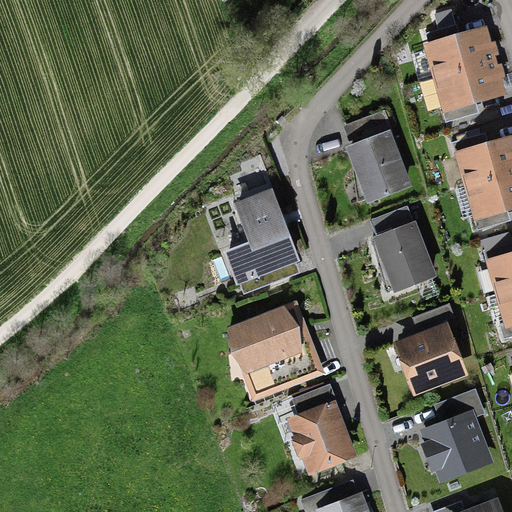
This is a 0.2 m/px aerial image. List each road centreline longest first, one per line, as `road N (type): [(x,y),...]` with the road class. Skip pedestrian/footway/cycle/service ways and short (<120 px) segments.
road 1 (residential): [(415,0),(329,93),(296,146),(396,511)]
road 2 (track): [(333,0),(130,214),(0,337)]
